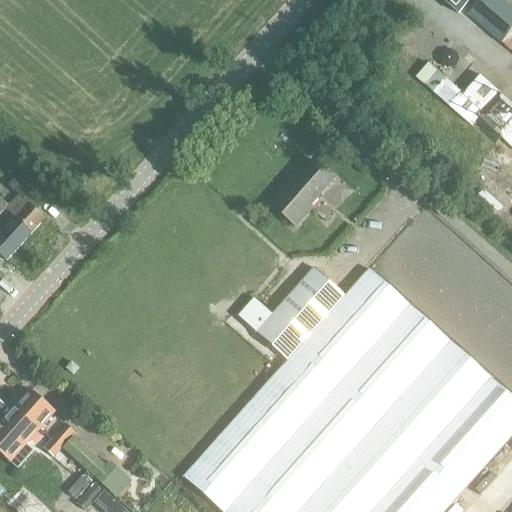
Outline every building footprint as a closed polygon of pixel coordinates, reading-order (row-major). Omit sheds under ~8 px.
[(453,0),(511,51),(511,8),(502,0),(453,0)] [(472,127),(478,119),(476,118),(500,93),(480,76),(464,94),(445,79),(433,93),(472,127)] [(432,115),(441,104),(415,85),(406,96),(432,115)] [(501,141),(503,139),(511,129),(511,103),(500,93),(476,118),(478,119),(501,141)] [(511,129),(503,139),(511,148),(511,129)] [(310,206),(334,178),(314,161),(290,188),(288,186),(273,204),(298,226),(312,208),(310,206)] [(496,216),(505,204),(485,188),(475,200),(496,216)] [(0,193),(0,204),(33,234),(46,219),(28,203),(32,199),(24,192),(20,195),(19,195),(9,205),(1,198),(3,196),(0,193)] [(33,234),(0,204),(0,215),(0,229),(21,248),(33,234)] [(0,255),(7,262),(21,248),(0,229),(0,255)] [(240,319),(289,362),(184,479),(221,511),(447,511),(511,439),(511,397),(369,271),(345,298),(315,272),(313,270),(305,280),(273,316),(256,301),(240,319)] [(72,363),(67,368),(74,374),(79,369),(72,363)] [(30,394),(8,418),(32,440),(55,416),(30,394)] [(32,440),(8,418),(0,427),(0,455),(18,472),(35,453),(27,446),(32,440)] [(96,479),(106,468),(73,438),(71,441),(60,431),(44,449),(54,458),(62,450),(96,479)] [(77,500),(91,485),(82,477),(68,493),(77,500)] [(86,511),(103,493),(95,485),(78,504),(86,511)] [(51,511),(23,486),(7,504),(16,511),(51,511)] [(127,511),(114,500),(106,493),(97,504),(105,510),(106,511),(127,511)]
